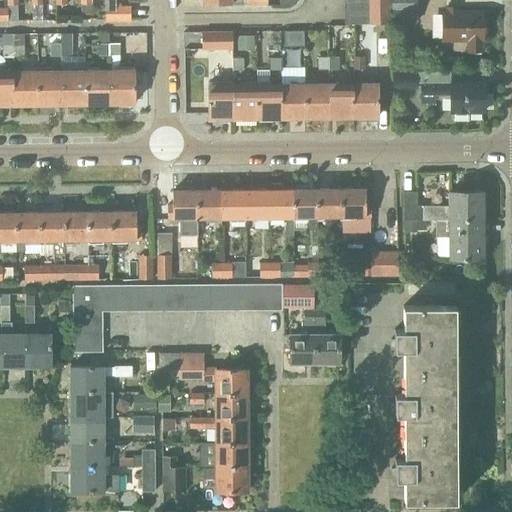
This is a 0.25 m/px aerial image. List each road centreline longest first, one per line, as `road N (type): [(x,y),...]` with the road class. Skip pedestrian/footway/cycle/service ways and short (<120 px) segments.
road 1 (residential): [(166,155),(511,150)]
road 2 (residential): [(0,157),(166,155)]
road 3 (residential): [(164,0),(166,155)]
